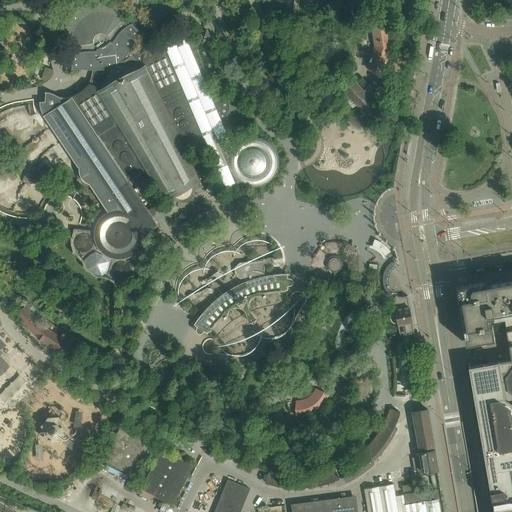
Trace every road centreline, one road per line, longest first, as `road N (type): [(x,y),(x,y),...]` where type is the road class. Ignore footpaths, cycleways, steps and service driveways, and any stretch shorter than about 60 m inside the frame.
road 1 (tertiary): [(465,511),(438,334)]
road 2 (tertiary): [(421,166),(444,23)]
